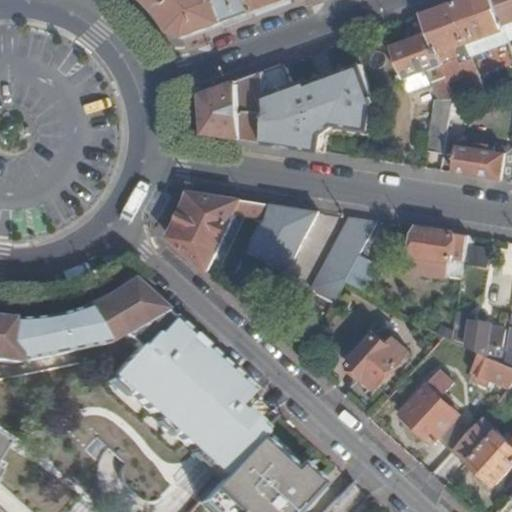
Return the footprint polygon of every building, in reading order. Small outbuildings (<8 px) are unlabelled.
[(251,0),(148,0),(157,9),(170,26),(189,33),(254,9),(251,0)] [(251,0),(254,9),(279,0),(251,0)] [(492,0),(461,0),(422,14),(430,35),(452,98),(470,96),(483,94),(479,78),(464,81),(457,62),(469,58),(465,45),(503,31),(492,0)] [(511,0),(492,0),(503,31),(508,45),(511,43),(511,29),(510,25),(511,24),(511,0)] [(452,98),(430,35),(392,49),(402,80),(429,72),(439,102),(434,102),(425,152),(443,156),(448,122),(452,98)] [(285,65),(275,68),(273,114),(242,113),(242,140),(276,146),(278,137),(289,139),(288,148),(318,153),(320,136),(335,126),(369,131),(373,106),(376,105),(361,66),(310,84),(308,81),(293,87),(285,65)] [(273,114),(275,68),(201,95),(204,134),(242,140),(242,113),(273,114)] [(452,98),(448,122),(464,124),(470,96),(452,98)] [(320,136),(318,153),(324,154),(326,137),(334,131),(368,137),(369,131),(335,126),(320,136)] [(276,146),(288,148),(289,139),(278,137),(276,146)] [(453,175),(502,182),(507,155),(495,154),(496,148),(459,142),(453,175)] [(167,239),(206,274),(236,215),(267,220),(271,207),(189,195),(181,214),(167,239)] [(303,241),(317,214),(271,207),(267,220),(252,251),(283,269),(285,265),(290,267),(300,248),(295,246),(298,238),(303,241)] [(345,225),(354,230),(358,221),(348,219),(345,225)] [(311,291),(333,302),(344,283),(358,257),(376,223),(358,221),(354,230),(345,225),(311,291)] [(466,253),(468,238),(417,230),(412,258),(449,263),(451,251),(466,253)] [(295,246),(300,248),(303,241),(298,238),(295,246)] [(358,257),(344,283),(357,291),(373,266),(358,257)] [(0,366),(9,368),(100,349),(161,313),(128,283),(103,300),(69,315),(39,323),(14,325),(5,325),(0,324),(0,366)] [(481,355),(497,362),(501,345),(503,345),(505,330),(489,327),(489,324),(471,321),(466,349),(481,355)] [(163,394),(169,387),(203,351),(172,323),(149,348),(147,345),(131,363),(163,394)] [(410,354),(396,341),(390,349),(377,337),(351,366),(377,390),(410,354)] [(202,417),(236,380),(223,369),(203,351),(169,387),(202,417)] [(511,386),(511,368),(504,365),(497,362),(481,355),(471,374),(480,378),(479,382),(489,387),(491,383),(508,391),(511,386)] [(0,424),(14,432),(30,405),(0,387),(0,424)] [(432,443),(457,415),(427,388),(401,414),(432,443)] [(482,419),(454,450),(495,487),(511,468),(511,441),(509,444),(482,419)] [(295,465),(263,435),(258,440),(290,470),(295,465)] [(258,440),(221,479),(211,490),(203,498),(218,511),(301,511),(322,490),(295,465),(290,470),(258,440)] [(144,443),(115,475),(153,511),(183,479),(144,443)] [(218,511),(203,498),(198,503),(207,511),(218,511)]
